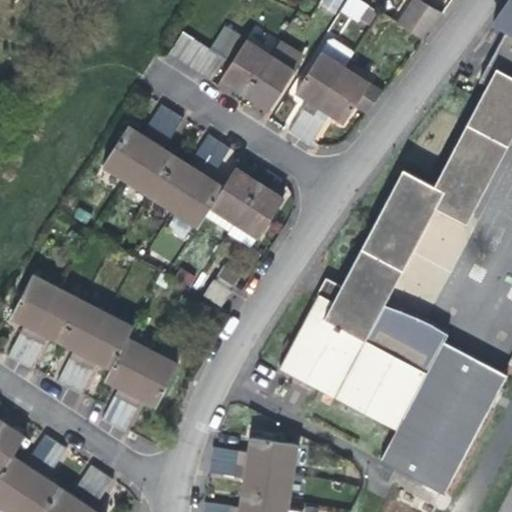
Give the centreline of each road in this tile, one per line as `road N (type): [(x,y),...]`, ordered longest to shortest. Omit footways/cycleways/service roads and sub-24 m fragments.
road 1 (residential): [(339,192),(220,372),(174,490)]
road 2 (residential): [(480,0),(339,192)]
road 3 (residential): [(174,490),(0,377)]
road 4 (residential): [(339,192),(166,79)]
